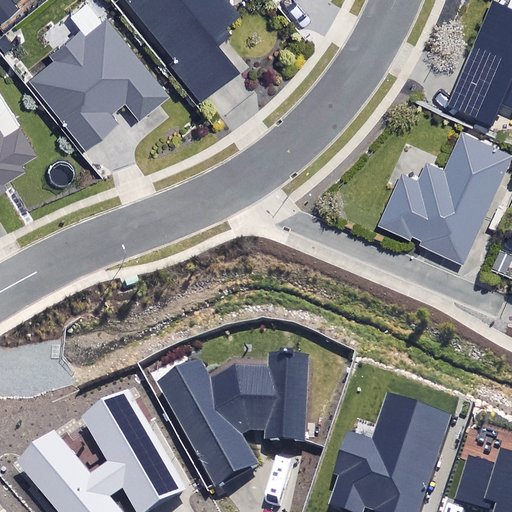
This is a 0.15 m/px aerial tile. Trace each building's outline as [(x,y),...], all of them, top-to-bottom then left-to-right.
[(235,8),(229,0),(128,0),(193,95),(233,67),(206,28),(235,8)] [(511,0),(493,0),(453,95),(493,112),(501,93),(511,98),(511,0)] [(47,46),(54,54),(26,78),(80,142),(112,115),(106,108),(120,96),(136,114),(166,89),(102,14),(83,30),(76,22),(47,46)] [(17,121),(0,131),(0,181),(40,156),(17,121)] [(511,149),(465,130),(449,168),(428,159),(421,175),(404,168),(383,219),(468,255),(511,149)] [(272,365),(240,364),(213,376),(200,356),(154,382),(215,486),(256,463),(243,433),(250,429),(265,429),(265,438),(304,440),(307,350),(272,349),(272,365)] [(135,511),(143,511),(183,489),(127,388),(82,416),(106,460),(90,474),(55,429),(16,460),(59,511),(123,511),(109,495),(122,487),(135,511)] [(365,511),(368,504),(391,511),(419,511),(452,417),(389,395),(374,438),(347,428),(332,472),(339,474),(329,504),(353,511),(365,511)] [(511,511),(511,449),(500,447),(496,460),(465,451),(451,496),(494,509),(492,511),(511,511)]
